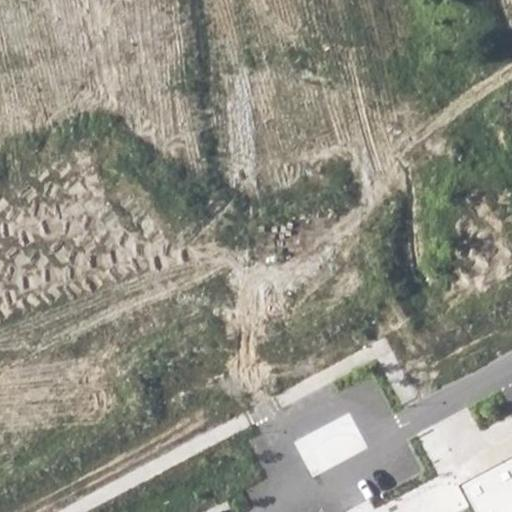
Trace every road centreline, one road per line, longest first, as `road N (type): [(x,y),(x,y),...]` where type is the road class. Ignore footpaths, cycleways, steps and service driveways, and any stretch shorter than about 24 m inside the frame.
road 1 (residential): [(98,0),(152,252),(293,505)]
road 2 (residential): [(342,461),(511,370)]
